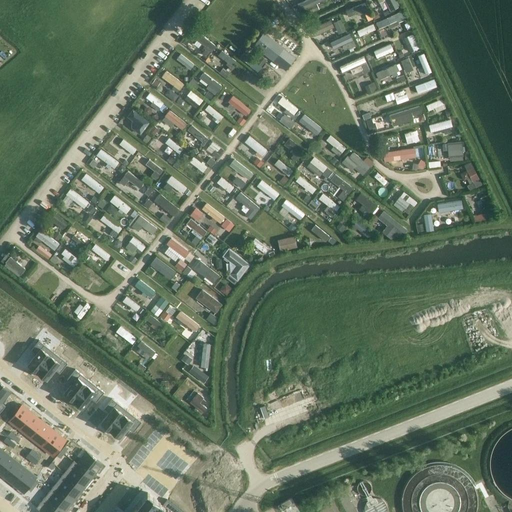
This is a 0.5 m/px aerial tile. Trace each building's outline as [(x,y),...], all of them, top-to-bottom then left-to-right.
[(283,48),(284,47),(264,31),(253,46),(273,61),(286,70),(296,57),(283,48)] [(201,36),(197,42),(212,53),(216,47),(201,36)] [(221,52),(217,58),(232,68),(236,63),(221,52)] [(182,55),(177,60),(192,71),(197,66),(182,55)] [(168,74),(164,79),(179,90),(183,85),(168,74)] [(206,75),(202,81),(217,92),(221,86),(206,75)] [(187,90),(183,95),(198,106),(202,100),(187,90)] [(214,96),(208,91),(204,96),(210,101),(214,96)] [(150,94),(146,99),(161,110),(165,105),(150,94)] [(232,97),(228,102),(243,113),(247,107),(232,97)] [(133,108),(127,116),(132,120),(135,122),(134,124),(131,127),(140,135),(150,122),(133,108)] [(309,119),(305,125),(320,136),(324,130),(309,119)] [(193,127),(189,133),(204,144),(208,138),(193,127)] [(117,134),(113,139),(128,150),(132,145),(117,134)] [(166,136),(162,141),(177,152),(181,147),(166,136)] [(250,137),(245,142),(260,153),(265,148),(250,137)] [(443,150),(448,150),(448,158),(450,157),(451,157),(452,161),(463,160),(461,141),(447,143),(447,144),(442,144),(443,150)] [(138,149),(134,155),(149,166),(153,160),(138,149)] [(362,175),(370,166),(363,160),(353,151),(348,156),(347,155),(342,162),(352,171),(354,168),(362,175)] [(103,153),(99,158),(114,169),(118,164),(103,153)] [(192,157),(188,163),(203,174),(207,168),(192,157)] [(314,159),(307,168),(315,174),(319,169),(323,173),(327,168),(314,159)] [(278,161),(274,167),(289,178),(293,172),(278,161)] [(470,162),(464,165),(466,170),(470,177),(473,182),(475,187),(482,184),(470,162)] [(86,175),(82,181),(99,195),(103,189),(86,175)] [(301,178),(297,183),(312,194),(316,189),(301,178)] [(70,189),(65,195),(83,210),(88,203),(70,189)] [(360,192),(355,199),(362,204),(358,209),(370,217),(373,212),(378,206),(360,192)] [(403,192),(399,197),(414,208),(418,203),(403,192)] [(115,195),(110,202),(127,214),(131,208),(115,195)] [(325,196),(321,201),(336,212),(340,206),(325,196)] [(383,210),(377,218),(387,225),(382,231),(392,240),(396,235),(398,236),(402,232),(404,233),(407,229),(383,210)] [(54,212),(50,218),(65,229),(69,223),(54,212)] [(103,215),(100,220),(117,234),(121,229),(103,215)] [(186,224),(193,229),(191,232),(201,239),(202,238),(206,232),(207,231),(190,218),(186,224)] [(73,227),(69,233),(84,243),(88,238),(73,227)] [(40,230),(35,235),(55,251),(59,245),(40,230)] [(288,237),(285,241),(293,247),(296,243),(288,237)] [(96,245),(91,251),(106,262),(111,256),(96,245)] [(228,247),(222,256),(229,262),(234,265),(230,271),(228,274),(238,281),(250,264),(228,247)] [(44,248),(40,253),(48,259),(51,254),(44,248)] [(65,249),(61,255),(76,266),(80,260),(65,249)] [(52,256),(50,260),(55,264),(58,260),(53,256),(52,256)] [(89,268),(84,273),(99,284),(103,279),(89,268)] [(222,304),(202,289),(195,298),(216,313),(216,312),(218,313),(223,305),(222,304)] [(127,297),(123,302),(138,313),(142,308),(127,297)] [(98,310),(93,315),(108,326),(113,321),(98,310)] [(218,318),(210,312),(206,318),(215,326),(218,318)] [(150,314),(146,319),(161,330),(165,325),(158,319),(150,314)] [(121,328),(117,333),(132,344),(136,339),(121,328)] [(36,354),(28,364),(37,371),(53,351),(39,340),(31,350),(36,354)] [(140,342),(136,348),(151,359),(155,353),(140,342)] [(53,351),(37,371),(47,379),(55,369),(60,373),(68,363),(53,351)] [(162,358),(158,363),(173,374),(177,369),(162,358)] [(72,383),(64,393),(74,401),(90,380),(75,369),(67,379),(72,383)] [(90,380),(74,401),(75,402),(75,403),(80,408),(81,406),(83,408),(91,398),(96,402),(104,392),(90,380)] [(0,382),(0,401),(5,406),(5,405),(1,402),(11,391),(0,382)] [(109,412),(101,422),(110,430),(126,409),(112,398),(104,408),(109,412)] [(11,418),(9,420),(20,429),(33,413),(22,405),(18,409),(15,413),(11,418)] [(126,409),(110,430),(120,437),(128,427),(133,431),(141,421),(126,409)] [(33,413),(20,429),(31,438),(44,422),(33,413)] [(44,422),(31,438),(42,446),(54,431),(44,422)] [(54,431),(42,446),(53,455),(66,440),(54,431)] [(4,450),(0,454),(0,473),(2,475),(14,459),(4,450)] [(74,460),(73,460),(93,476),(102,464),(87,451),(77,463),(74,460)] [(14,459),(2,475),(13,483),(22,471),(25,468),(14,459)] [(73,460),(64,472),(84,487),(93,476),(73,460)] [(13,483),(24,492),(27,488),(31,483),(35,479),(36,476),(25,468),(22,471),(13,483)] [(64,472),(55,483),(74,499),(84,487),(64,472)] [(55,483),(46,495),(65,511),(74,499),(55,483)] [(183,511),(167,499),(162,505),(160,503),(161,503),(147,492),(147,493),(137,507),(136,506),(131,511),(183,511)] [(46,495),(36,507),(42,511),(64,511),(65,511),(46,495)] [(386,511),(387,511),(388,507),(386,503),(384,500),(381,498),(378,497),(374,497),(371,498),(368,500),(365,503),(364,507),(364,510),(364,511),(386,511)]
